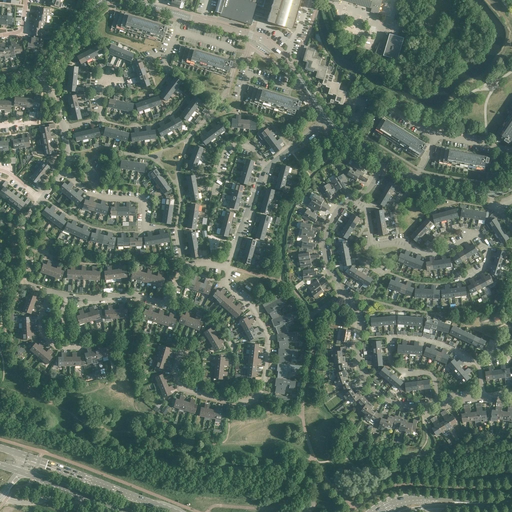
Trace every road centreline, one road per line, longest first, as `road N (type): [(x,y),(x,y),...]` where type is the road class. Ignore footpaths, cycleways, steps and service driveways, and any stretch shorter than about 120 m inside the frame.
road 1 (residential): [(354,198),(329,222),(324,249),(329,273),(359,315),(359,368),(387,400),(437,402)]
road 2 (residential): [(458,275),(484,269),(490,249),(476,231),(446,251),(372,246)]
road 3 (unclassified): [(230,400),(262,390),(266,348),(254,311),(223,278),(225,266)]
road 4 (unclassified): [(182,265),(68,263),(18,245)]
road 5 (secondary): [(173,511),(26,456)]
road 6 (tertiary): [(300,81),(263,40),(181,15)]
road 7 (unclassified): [(169,295),(216,321),(232,350),(230,400)]
road 8 (residential): [(169,295),(164,302),(46,291)]
